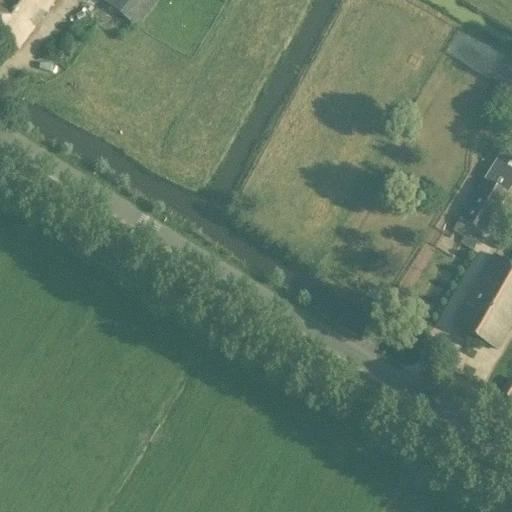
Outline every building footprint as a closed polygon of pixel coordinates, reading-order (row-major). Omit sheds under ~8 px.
[(0,0),(0,38),(16,50),(53,0),(0,0)] [(135,27),(156,0),(104,0),(103,2),(135,27)] [(474,252),(511,187),(511,157),(501,151),(453,234),(465,241),(462,245),(474,252)] [(417,269),(441,277),(449,250),(425,242),(417,269)] [(511,266),(495,256),(455,326),(499,351),(511,328),(511,266)] [(511,399),(511,379),(510,379),(502,394),(511,399)]
